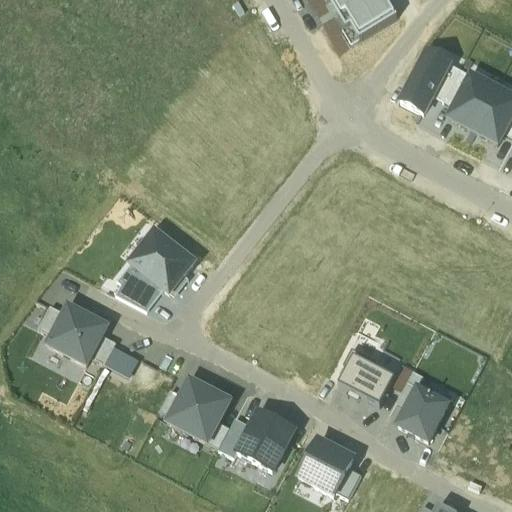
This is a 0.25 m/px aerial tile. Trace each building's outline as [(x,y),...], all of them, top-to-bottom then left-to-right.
[(396,22),(383,0),(325,0),(345,33),(350,30),(359,44),(396,22)] [(449,69),(430,59),(417,84),(413,81),(399,106),(422,118),(432,100),(449,69)] [(470,80),(449,69),(432,100),(453,112),(470,80)] [(472,136),(495,94),(470,80),(453,112),(448,122),(472,136)] [(502,138),(511,120),(511,102),(495,94),(472,136),(497,149),(502,138)] [(511,120),(502,138),(511,143),(511,120)] [(193,268),(154,238),(129,269),(163,295),(174,304),(188,285),(183,281),(193,268)] [(163,295),(129,269),(116,286),(120,290),(114,301),(146,318),(163,295)] [(51,342),(64,319),(50,311),(37,334),(51,342)] [(106,332),(67,311),(64,319),(51,342),(47,351),(85,371),(90,363),(102,341),(106,332)] [(116,349),(102,341),(90,363),(104,370),(116,349)] [(342,370),(347,372),(337,390),(379,412),(390,391),(394,384),(372,372),(375,367),(351,354),(342,370)] [(390,391),(401,397),(412,375),(402,370),(394,384),(390,391)] [(395,407),(406,413),(416,394),(423,381),(412,375),(401,397),(395,407)] [(230,407),(189,386),(180,401),(169,423),(166,428),(207,450),(218,429),(230,407)] [(447,410),(416,394),(406,413),(396,431),(427,447),(447,410)] [(169,423),(180,401),(170,396),(158,417),(169,423)] [(293,437),(258,418),(250,432),(236,459),(271,477),(293,437)] [(229,434),(217,455),(233,464),(236,459),(250,432),(235,424),(229,434)] [(229,434),(218,429),(207,450),(217,455),(229,434)] [(353,464),(317,445),(297,483),(332,502),(335,498),(348,473),(353,464)] [(361,480),(348,473),(335,498),(348,505),(361,480)]
